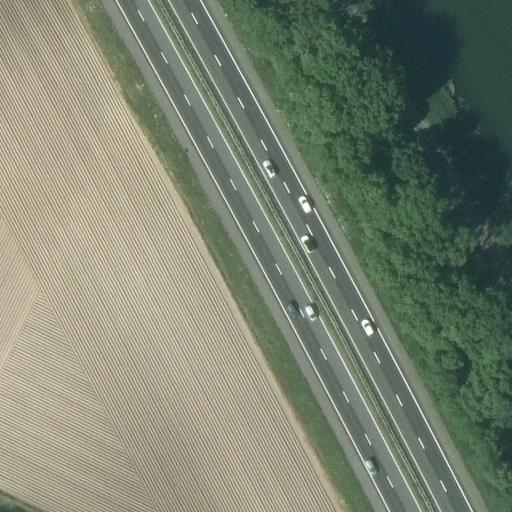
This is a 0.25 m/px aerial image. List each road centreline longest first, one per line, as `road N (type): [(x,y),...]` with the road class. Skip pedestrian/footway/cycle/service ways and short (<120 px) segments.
road 1 (motorway): [(130,0),(293,289),(405,511)]
road 2 (motorway): [(451,511),(177,0)]
road 3 (unclassified): [(511,288),(338,0)]
